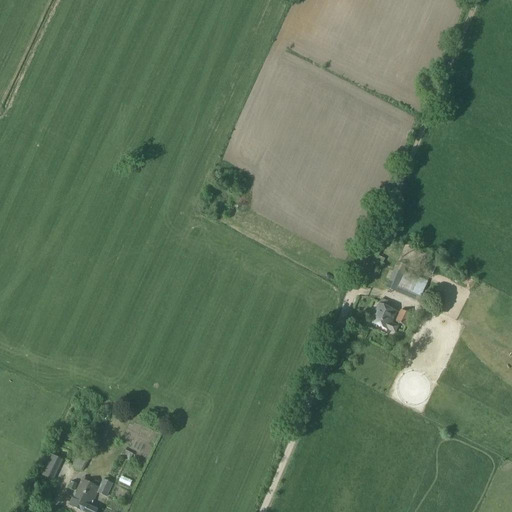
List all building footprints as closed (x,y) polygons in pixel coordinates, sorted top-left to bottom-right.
[(386,288),(395,292),(406,266),(397,262),(386,288)] [(370,322),(388,330),(395,333),(398,326),(391,323),(396,312),(379,304),(370,322)] [(407,325),(409,320),(411,315),(400,310),(396,322),(406,326),(407,325)] [(136,437),(141,426),(128,420),(123,431),(136,437)] [(72,466),(83,471),(90,457),(79,451),(72,466)] [(39,474),(52,481),(62,461),(48,454),(39,474)] [(126,483),(129,478),(119,473),(116,479),(126,483)] [(69,505),(83,511),(96,511),(97,510),(91,507),(97,493),(106,497),(112,483),(103,479),(99,487),(86,481),(87,479),(83,477),(73,498),(69,505)] [(68,488),(74,491),(77,485),(71,482),(68,488)]
